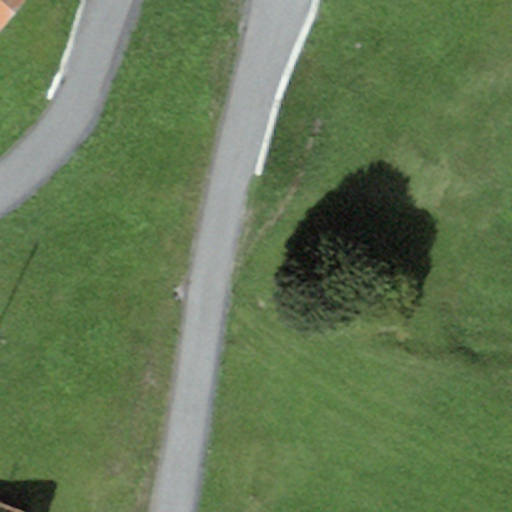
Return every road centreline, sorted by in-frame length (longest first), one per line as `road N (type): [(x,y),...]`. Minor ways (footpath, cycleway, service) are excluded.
road 1 (track): [(283,0),(213,292),(176,511)]
road 2 (track): [(0,189),(39,156),(82,85),(104,0)]
